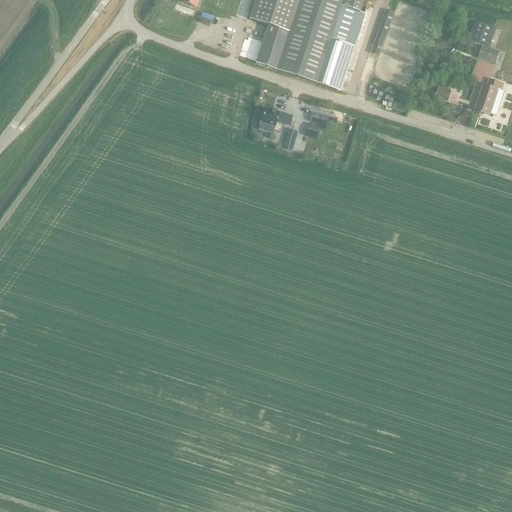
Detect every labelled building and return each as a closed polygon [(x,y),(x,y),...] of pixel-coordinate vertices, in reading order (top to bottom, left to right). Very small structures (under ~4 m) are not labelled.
[(264,38),(255,64),(340,91),(346,92),(359,52),(353,51),(354,46),(355,45),(361,47),(373,9),(367,7),(365,14),(360,12),(363,0),(255,0),(249,20),(268,26),(265,36),(262,35),(262,37),(264,38)] [(393,9),(395,0),(388,0),(386,7),(393,9)] [(386,10),(374,45),(382,48),(394,13),(386,10)] [(490,47),(496,30),(475,22),(469,40),(490,47)] [(482,47),(476,45),(472,57),(478,59),(495,65),(499,53),(482,47)] [(504,92),(501,91),(503,84),(490,80),(488,86),(484,85),(475,111),(490,116),(490,114),(496,116),(504,92)] [(439,88),(436,98),(444,100),(447,91),(439,88)] [(290,126),(293,117),(265,108),(261,123),(275,128),(276,122),(290,126)] [(325,116),(312,113),(310,122),(323,125),(325,116)] [(306,135),(318,139),(323,127),(310,123),(306,135)] [(283,148),(292,151),(297,132),(289,130),(283,148)]
